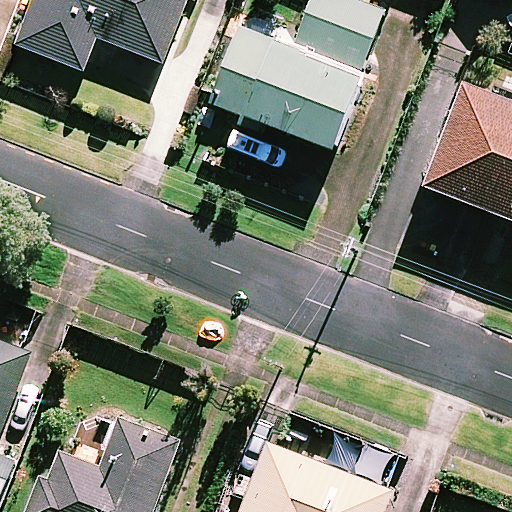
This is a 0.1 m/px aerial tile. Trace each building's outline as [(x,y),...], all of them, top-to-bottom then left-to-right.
[(190,0),(37,0),(18,46),(85,73),(99,39),(164,66),(190,0)] [(387,13),(352,0),(312,0),(294,49),(241,30),(212,107),(336,152),(387,13)] [(511,105),(467,88),(427,189),(511,222),(511,105)] [(0,439),(34,355),(0,341),(0,439)] [(155,511),(182,445),(121,421),(101,471),(58,454),(34,511),(155,511)] [(386,511),(394,492),(268,444),(241,511),(386,511)]
